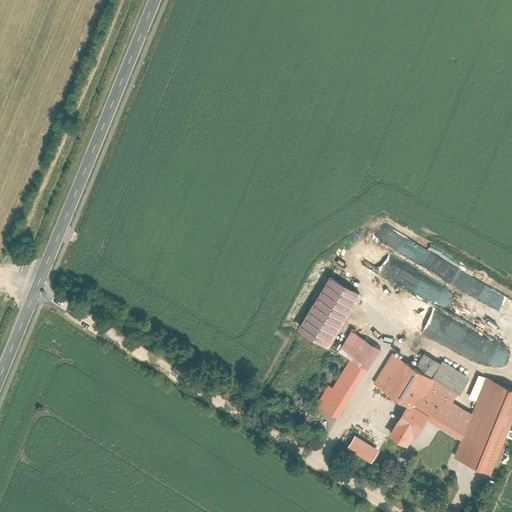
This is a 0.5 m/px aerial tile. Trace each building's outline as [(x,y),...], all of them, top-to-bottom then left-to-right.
[(301,327),(328,344),(360,293),(332,276),(301,327)] [(434,300),(449,306),(455,291),(441,285),(440,287),(444,289),(442,296),(440,295),(439,299),(435,298),(434,300)] [(317,405),(337,417),(381,348),(353,331),(340,352),(352,359),(333,389),(329,386),(317,405)] [(426,416),(462,438),(455,456),(491,470),(511,417),(511,387),(488,377),(472,415),(452,402),(458,392),(434,376),(442,363),(425,352),(416,367),(393,353),(375,383),(407,402),(405,406),(407,407),(391,432),(406,442),(413,432),(416,433),(426,416)] [(356,435),(350,450),(377,460),(383,446),(356,435)]
